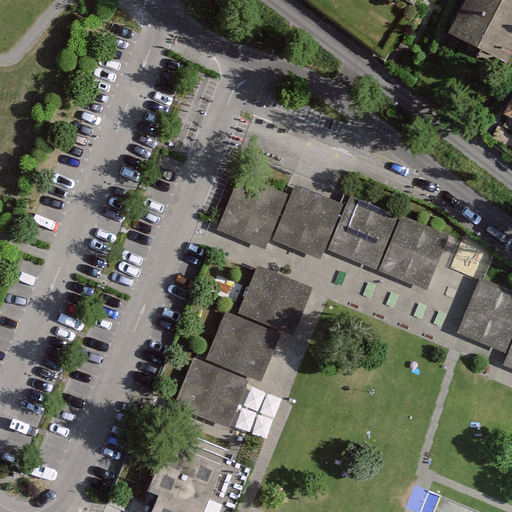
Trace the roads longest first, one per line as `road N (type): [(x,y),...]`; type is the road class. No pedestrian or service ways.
road 1 (residential): [(171,8),(217,48),(316,85),(511,232)]
road 2 (residential): [(511,177),(279,0)]
